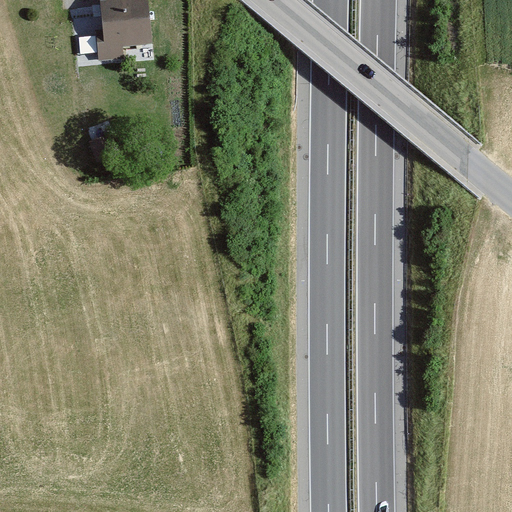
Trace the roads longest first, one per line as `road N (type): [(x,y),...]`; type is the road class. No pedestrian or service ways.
road 1 (motorway): [(329,0),(327,511)]
road 2 (motorway): [(375,511),(377,0)]
road 3 (tertiary): [(511,198),(274,0)]
